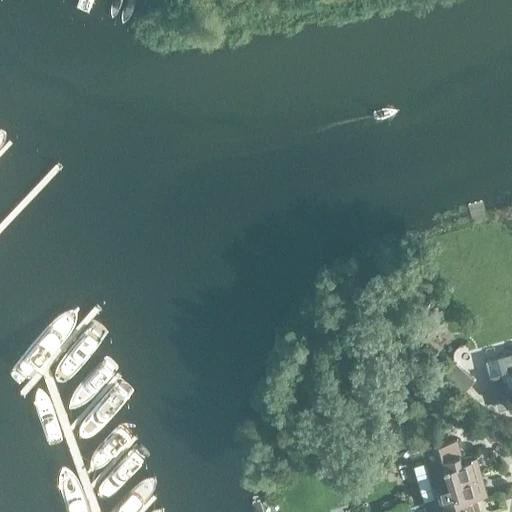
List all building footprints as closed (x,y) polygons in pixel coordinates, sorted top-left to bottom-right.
[(436,352),(429,345),(417,357),(422,361),(423,360),(429,367),(438,358),(434,354),(436,352)] [(467,367),(483,364),(479,345),(463,348),(467,367)] [(511,356),(508,357),(507,353),(486,359),(491,375),(489,376),(497,406),(499,411),(504,410),(511,407),(511,405),(511,356)] [(477,456),(464,460),(457,437),(423,447),(438,498),(459,492),(462,501),(476,497),(488,494),(477,456)] [(462,501),(459,492),(438,498),(426,502),(429,511),(480,511),(476,497),(462,501)]
